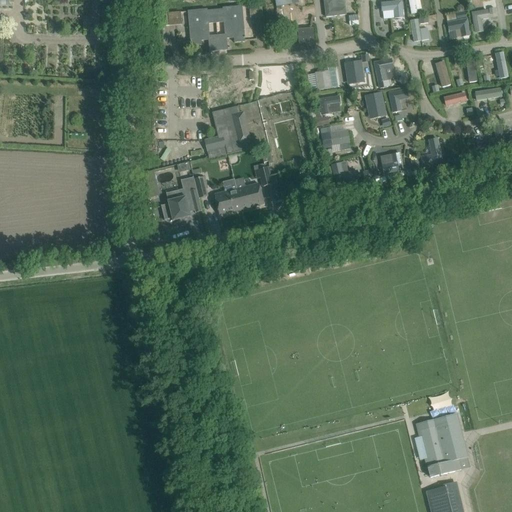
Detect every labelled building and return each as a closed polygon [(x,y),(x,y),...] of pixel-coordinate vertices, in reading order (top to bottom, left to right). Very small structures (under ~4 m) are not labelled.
[(275,0),(277,11),(282,10),(281,6),(292,4),(299,2),(298,0),(275,0)] [(323,0),(326,17),(346,15),(345,8),(344,0),(340,0),(335,1),(335,0),(323,0)] [(408,0),(411,14),(417,13),(416,9),(414,0),(408,0)] [(401,2),(382,4),(383,12),(394,10),(395,18),(403,18),(401,2)] [(262,6),(249,7),(250,18),(263,17),(262,6)] [(245,37),(244,37),(241,7),(223,8),(224,11),(220,11),(220,10),(215,10),(216,23),(223,23),(224,35),(217,35),(218,49),(226,49),(227,49),(226,39),(234,38),(235,43),(244,42),(244,38),(245,38),(245,37)] [(218,49),(217,35),(209,36),(208,24),(216,23),(215,10),(211,10),(211,12),(207,12),(206,10),(188,12),(191,42),(190,42),(190,43),(191,43),(191,46),(196,46),(201,45),(201,41),(209,40),(210,50),(218,49)] [(472,14),(475,32),(482,31),(481,20),(489,19),(488,11),(472,14)] [(180,12),(168,13),(169,26),(181,25),(180,12)] [(422,41),(418,19),(411,21),(415,42),(422,41)] [(462,37),(470,36),(467,20),(447,23),(449,32),(460,29),(462,37)] [(313,29),(298,30),(299,44),(314,43),(313,29)] [(500,79),(508,77),(503,53),(495,55),(500,79)] [(474,58),(466,59),(469,83),(477,82),(474,58)] [(390,60),(374,63),(378,82),(386,81),(384,70),(392,68),(390,60)] [(348,84),(364,82),(361,62),(345,65),(348,84)] [(435,65),(442,88),(450,85),(444,62),(435,65)] [(338,87),(335,71),(328,72),(316,74),(318,90),(338,87)] [(386,81),(378,82),(380,91),(383,90),(382,87),(390,86),(389,80),(386,81)] [(475,93),(477,101),(501,97),(500,89),(475,93)] [(405,91),(389,94),(393,113),(401,111),(399,100),(407,99),(405,91)] [(464,94),(444,98),(446,106),(466,101),(464,94)] [(375,99),(374,96),(366,97),(368,111),(376,109),(377,113),(385,112),(382,98),(375,99)] [(340,105),(339,97),(320,100),(322,115),(330,114),(328,106),(340,105)] [(478,117),(487,117),(488,101),(478,101),(478,117)] [(238,107),(212,113),(218,138),(204,141),(209,160),(249,149),(238,107)] [(320,113),(313,112),(314,119),(316,127),(329,124),(328,117),(321,118),(320,113)] [(488,141),(490,148),(505,145),(501,126),(494,127),(496,139),(488,141)] [(347,131),(322,135),(324,148),(340,145),(341,151),(350,150),(347,131)] [(268,145),(260,147),(263,163),(268,162),(268,164),(272,163),(268,145)] [(438,146),(430,148),(432,156),(421,158),(423,166),(442,162),(438,146)] [(393,164),(382,166),(384,174),(403,170),(400,154),(392,156),(393,164)] [(332,166),(329,166),(330,172),(333,172),(334,176),(336,185),(350,182),(359,180),(357,171),(348,173),(346,162),(332,165),(332,166)] [(411,169),(406,170),(408,177),(421,174),(419,167),(413,168),(414,172),(411,173),(411,169)] [(268,168),(258,170),(263,187),(272,185),(268,168)] [(208,189),(205,177),(195,179),(200,199),(207,197),(206,189),(208,189)] [(161,206),(164,221),(165,221),(165,220),(172,219),(173,222),(174,222),(174,221),(189,217),(189,218),(190,218),(189,213),(194,211),(195,214),(202,212),(193,178),(192,178),(182,181),(181,181),(183,190),(167,194),(167,193),(166,194),(169,205),(162,206),(161,206)] [(180,183),(166,186),(168,193),(182,189),(180,183)] [(236,190),(238,196),(242,210),(264,205),(259,184),(236,190)] [(236,190),(214,195),(219,216),(242,210),(238,196),(236,190)] [(458,460),(466,458),(468,458),(458,422),(428,430),(426,422),(421,423),(418,430),(419,437),(423,436),(429,459),(425,460),(427,468),(428,468),(430,478),(461,471),(458,460)] [(444,489),(429,492),(434,511),(462,511),(457,490),(446,492),(445,488),(444,489)]
